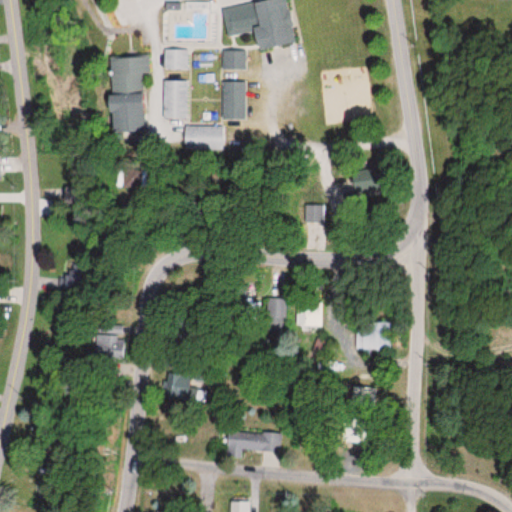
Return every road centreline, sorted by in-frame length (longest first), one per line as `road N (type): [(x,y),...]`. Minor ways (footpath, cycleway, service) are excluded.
road 1 (residential): [(415,482),(421,167),(396,0)]
road 2 (residential): [(128,511),(146,456),(158,343),(205,266),(360,259),(417,233)]
road 3 (tertiary): [(0,439),(34,236),(20,0)]
road 4 (residential): [(146,456),(470,487),(511,510)]
